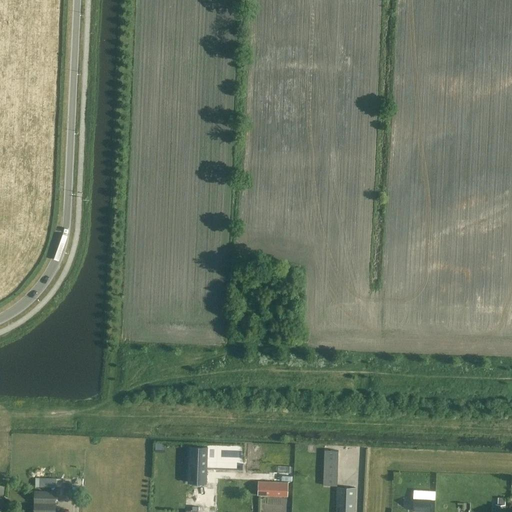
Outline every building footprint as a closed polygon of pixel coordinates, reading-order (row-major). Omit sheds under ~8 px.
[(191,447),(190,483),(202,483),(203,459),(219,460),(219,448),(191,447)] [(337,485),(338,450),(323,450),(322,485),(337,485)] [(287,497),(288,482),(272,482),(272,483),(258,483),(257,496),(287,497)] [(326,501),(335,501),(335,511),(354,511),(355,488),(336,487),(336,488),(327,488),(326,501)] [(54,511),(55,491),(34,490),(32,511),(54,511)] [(413,510),(423,511),(423,499),(413,498),(413,510)]
